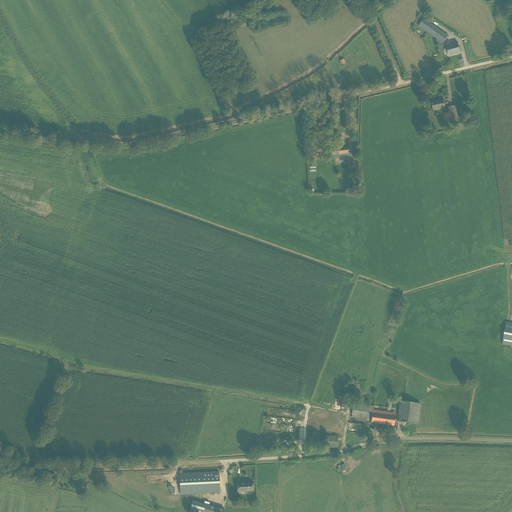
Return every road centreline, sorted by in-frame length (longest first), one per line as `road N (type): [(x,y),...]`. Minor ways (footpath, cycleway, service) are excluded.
road 1 (track): [(447,72),(127,145),(0,126)]
road 2 (unclassified): [(219,461),(332,454),(390,438),(511,441)]
road 3 (track): [(0,454),(44,468),(219,461)]
